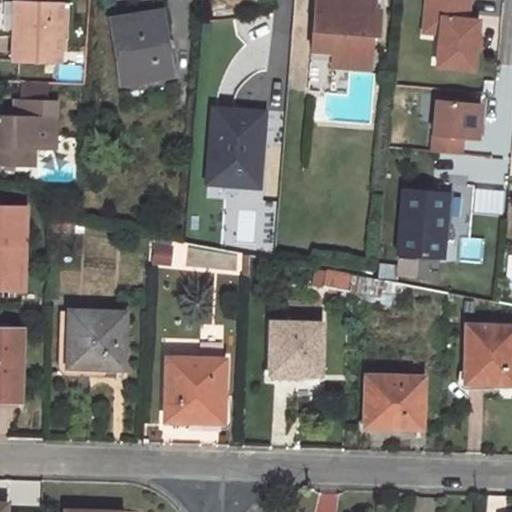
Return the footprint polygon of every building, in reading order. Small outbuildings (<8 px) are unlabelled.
[(315,0),(312,51),(334,52),(333,65),(370,69),(373,34),(379,35),(382,9),(375,8),(375,0),(315,0)] [(469,0),(427,0),(426,15),(436,16),(435,32),(441,33),(438,65),(475,68),(479,19),(468,18),(469,0)] [(15,40),(14,60),(61,61),(63,3),(22,1),(21,28),(15,29),(15,40)] [(163,12),(113,18),(122,82),(173,74),(163,12)] [(426,15),(425,31),(435,32),(436,16),(426,15)] [(59,65),(57,79),(79,81),(80,68),(59,65)] [(19,95),(46,98),(47,82),(20,80),(19,95)] [(478,138),(481,103),(436,98),(431,150),(461,153),(462,136),(478,138)] [(0,162),(35,164),(36,146),(57,147),(58,102),(17,101),(17,116),(0,115),(0,162)] [(214,108),(208,182),(260,185),(265,112),(240,110),(214,108)] [(404,188),(399,252),(443,256),(448,193),(404,188)] [(0,287),(25,288),(27,207),(0,205),(0,287)] [(463,239),(462,260),(482,260),(482,240),(463,239)] [(171,266),(171,241),(151,241),(151,265),(171,266)] [(347,289),(381,296),(384,279),(375,277),(326,268),(323,285),(347,289)] [(70,309),(68,364),(90,365),(124,367),(126,311),(70,309)] [(272,320),(269,372),(305,373),(321,373),(322,322),(272,320)] [(511,324),(466,322),(464,374),(493,375),(493,382),(511,382),(511,324)] [(0,398),(21,399),(23,328),(0,327),(0,398)] [(168,356),(165,419),(189,420),(189,413),(223,414),(225,358),(168,356)] [(367,374),(366,424),(398,425),(422,427),(424,376),(367,374)]
